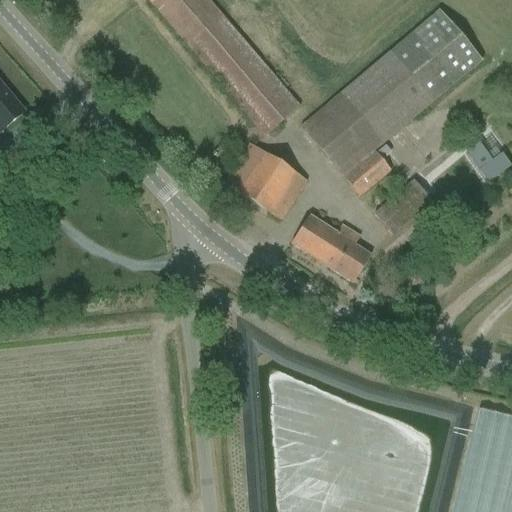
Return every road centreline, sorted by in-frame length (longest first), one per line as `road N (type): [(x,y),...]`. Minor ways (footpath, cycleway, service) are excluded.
road 1 (tertiary): [(170,202),(264,275),(364,325),(511,369)]
road 2 (unclassified): [(205,511),(170,202)]
road 3 (tertiary): [(170,202),(0,20)]
road 4 (track): [(425,348),(463,299),(511,259)]
